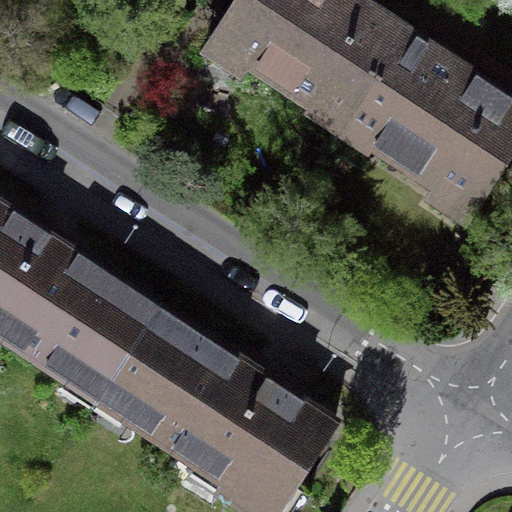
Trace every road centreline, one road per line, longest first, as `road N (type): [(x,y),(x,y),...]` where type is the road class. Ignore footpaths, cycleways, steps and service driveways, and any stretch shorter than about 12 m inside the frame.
road 1 (residential): [(0,100),(473,405)]
road 2 (residential): [(473,405),(406,511)]
